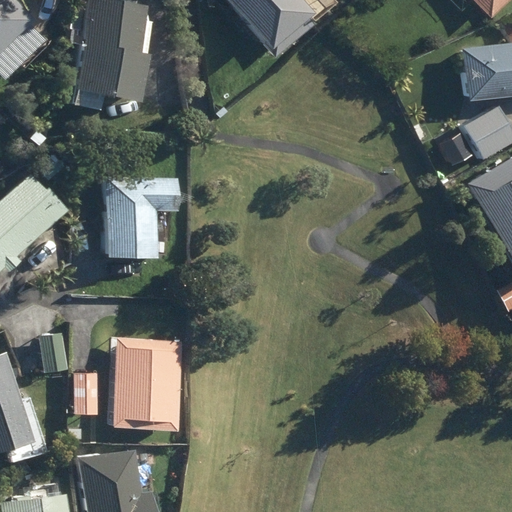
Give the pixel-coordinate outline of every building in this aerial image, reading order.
[(0,0),(0,37),(17,22),(0,2),(0,0)] [(54,107),(80,113),(84,97),(118,105),(132,43),(127,42),(134,9),(96,0),(78,0),(77,3),(68,2),(63,29),(72,31),(54,107)] [(229,0),(254,30),(270,50),(313,16),(300,0),(229,0)] [(461,0),(480,20),(501,0),(461,0)] [(511,43),(465,48),(470,100),(511,96),(511,43)] [(461,127),(480,159),(511,141),(511,133),(497,107),(461,127)] [(412,128),(419,141),(429,136),(421,123),(412,128)] [(42,153),(26,167),(40,184),(56,169),(42,153)] [(511,159),(468,184),(511,264),(511,159)] [(0,269),(7,263),(3,259),(54,214),(21,177),(0,195),(0,269)] [(90,259),(137,261),(139,213),(159,214),(160,182),(93,180),(90,259)] [(31,338),(34,374),(56,371),(53,335),(31,338)] [(101,430),(162,435),(168,344),(108,340),(101,430)] [(0,449),(19,444),(0,374),(0,449)] [(64,417),(88,418),(89,376),(66,374),(64,417)] [(60,441),(74,442),(74,430),(60,430),(60,441)] [(140,511),(139,494),(130,495),(125,454),(70,460),(76,511),(140,511)] [(0,511),(53,511),(52,497),(0,502),(0,511)]
